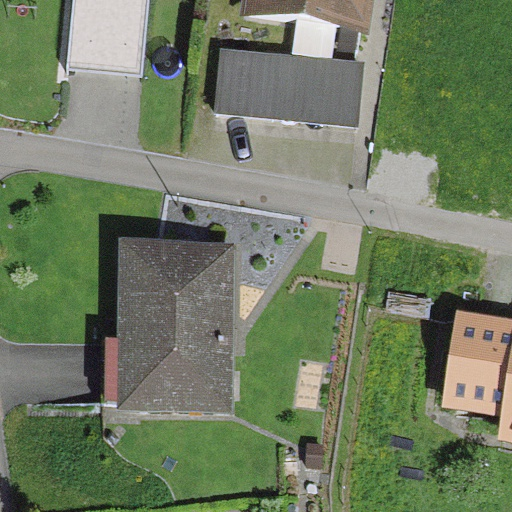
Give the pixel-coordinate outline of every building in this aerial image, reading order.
[(157,85),(163,0),(70,0),(64,78),(157,85)] [(245,0),(242,18),(354,34),(359,0),(245,0)] [(216,58),(210,118),(266,123),(272,63),(216,58)] [(266,123),(294,126),(300,66),(272,63),(266,123)] [(294,126),(322,128),(327,69),(300,66),(294,126)] [(350,131),(356,71),(327,69),(322,128),(350,131)] [(134,347),(133,410),(218,412),(221,258),(121,256),(120,347),(134,347)] [(511,344),(451,335),(440,407),(501,417),(498,438),(511,440),(511,344)]
